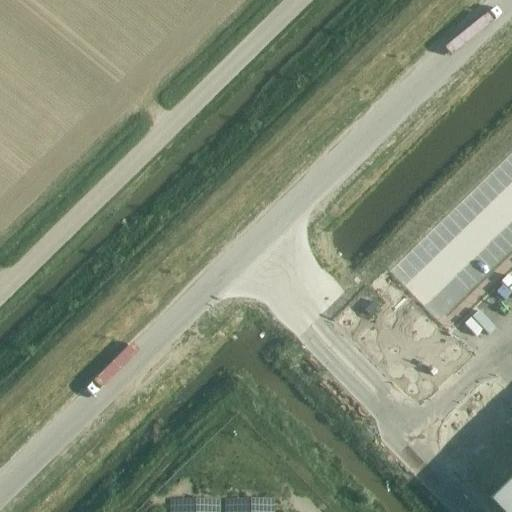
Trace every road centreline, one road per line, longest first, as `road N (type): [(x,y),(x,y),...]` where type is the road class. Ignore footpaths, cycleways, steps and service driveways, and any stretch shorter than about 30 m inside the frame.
road 1 (tertiary): [(0,492),(507,0)]
road 2 (unclassified): [(0,294),(300,0)]
